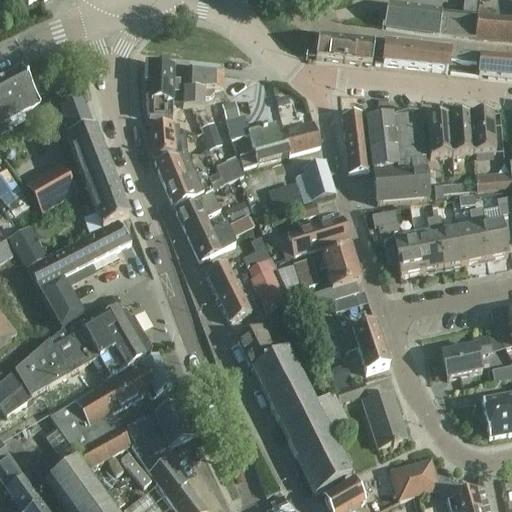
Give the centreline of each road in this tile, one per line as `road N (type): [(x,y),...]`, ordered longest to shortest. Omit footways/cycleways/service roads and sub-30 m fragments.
road 1 (residential): [(306,511),(165,212),(138,181)]
road 2 (tertiary): [(255,511),(138,181)]
road 3 (residential): [(275,0),(298,22),(334,33),(511,49)]
road 4 (residential): [(384,313),(311,78)]
road 5 (residential): [(511,458),(478,465),(450,450),(410,393),(384,313)]
road 6 (residential): [(311,78),(511,95)]
road 7 (residential): [(384,313),(511,289)]
